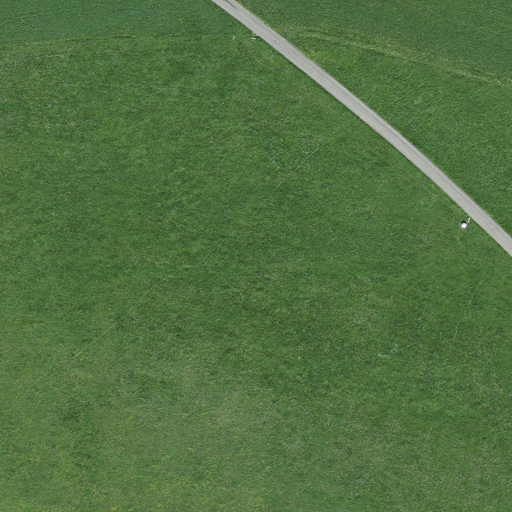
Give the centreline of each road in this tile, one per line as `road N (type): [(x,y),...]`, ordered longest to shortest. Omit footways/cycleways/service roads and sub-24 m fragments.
road 1 (unclassified): [(221,0),(372,118),(511,248)]
road 2 (track): [(261,31),(349,40),(511,89)]
